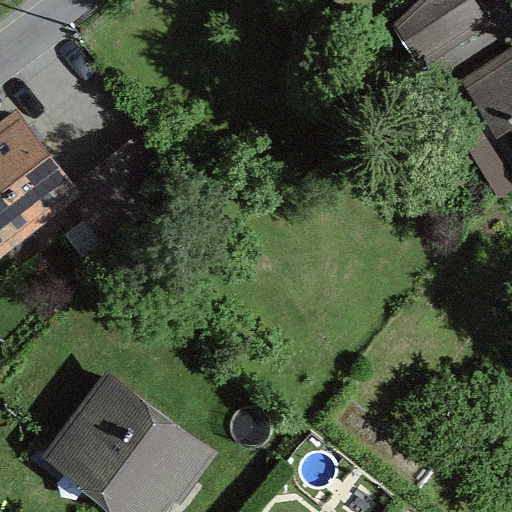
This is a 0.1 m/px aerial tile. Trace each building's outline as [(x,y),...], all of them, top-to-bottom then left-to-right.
[(468,0),(420,0),(394,16),(417,53),(478,16),(468,0)] [(511,66),(466,96),(511,167),(511,66)] [(6,125),(0,129),(0,271),(75,213),(66,201),(6,125)] [(190,187),(150,136),(66,201),(75,213),(106,252),(190,187)] [(162,511),(216,441),(109,361),(48,441),(142,511),(162,511)]
